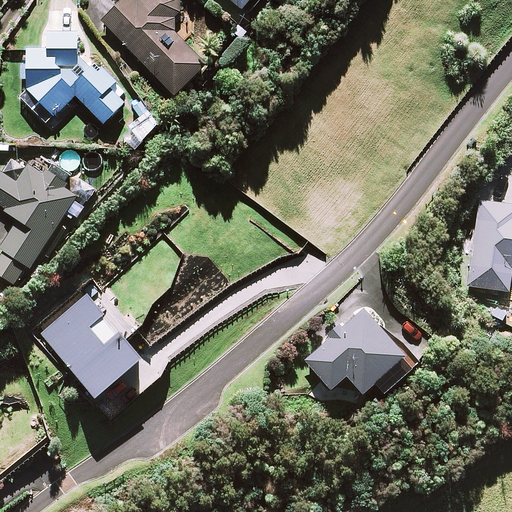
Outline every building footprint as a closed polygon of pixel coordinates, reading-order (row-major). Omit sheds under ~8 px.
[(179,0),(141,0),(139,3),(136,0),(127,0),(104,23),(176,98),(209,66),(176,31),(176,19),(182,14),(182,2),(179,0)] [(230,0),(244,11),(253,0),(230,0)] [(29,50),(29,64),(22,64),(21,80),(28,80),(28,94),(23,98),(51,129),(81,103),(104,128),(128,106),(122,99),(128,94),(100,64),(92,71),(80,58),(81,33),(49,32),(48,50),(29,50)] [(139,118),(129,127),(132,131),(124,137),(131,145),(158,122),(141,102),(132,109),(139,118)] [(52,165),(49,169),(33,159),(29,165),(28,165),(16,156),(0,180),(0,206),(6,210),(4,212),(20,222),(1,250),(7,254),(0,265),(0,275),(16,286),(29,268),(32,270),(70,212),(79,217),(90,200),(95,192),(52,165)] [(511,283),(511,207),(481,203),(469,287),(510,293),(511,283)] [(409,359),(366,310),(307,362),(333,392),(350,378),(366,396),(409,359)]
